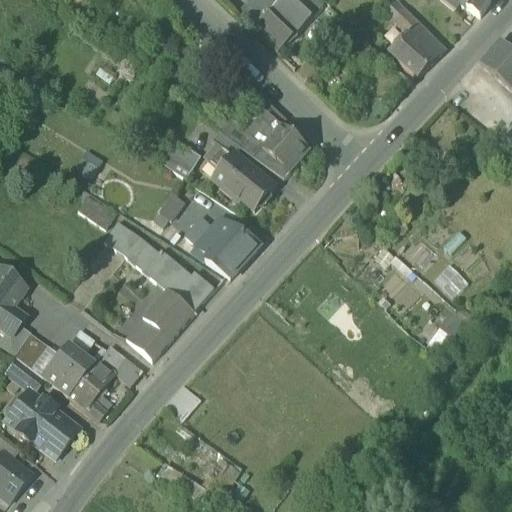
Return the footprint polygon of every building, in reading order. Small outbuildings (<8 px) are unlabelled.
[(253,0),(238,16),(278,56),(314,19),(322,9),(312,0),(253,0)] [(460,8),(466,12),(473,0),(464,0),(463,2),(460,8)] [(481,21),(493,0),(473,0),(466,12),(481,21)] [(389,55),(417,82),(446,54),(405,12),(399,17),(394,22),(392,24),(406,38),(389,55)] [(390,18),(394,22),(399,17),(395,13),(390,18)] [(480,68),(511,95),(511,54),(509,52),(499,44),(480,68)] [(253,137),(266,148),(281,131),(269,120),(253,137)] [(241,152),(253,161),(262,152),(263,152),(231,122),(219,136),(241,152)] [(308,155),(281,131),(266,148),(263,152),(262,153),(276,165),(277,164),(290,175),(290,174),(308,155)] [(233,161),(234,161),(241,152),(219,136),(212,147),(216,150),(217,149),(233,161)] [(172,176),(186,184),(201,161),(176,145),(167,159),(178,166),(172,176)] [(206,163),(221,175),(233,161),(217,149),(216,150),(206,163)] [(253,161),(284,184),(292,176),(290,174),(290,175),(277,164),(276,165),(262,153),(263,152),(262,152),(253,161)] [(234,161),(233,161),(221,175),(213,185),(240,208),(242,206),(254,216),(275,192),(260,180),(258,182),(234,161)] [(77,216),(105,235),(117,216),(88,198),(77,216)] [(160,218),(170,225),(183,207),(173,200),(160,218)] [(184,240),(196,250),(212,232),(201,222),(184,240)] [(205,267),(230,284),(260,250),(221,223),(212,232),(196,250),(196,251),(208,262),(205,267)] [(104,247),(125,261),(141,243),(117,228),(104,247)] [(159,259),(141,243),(125,261),(144,277),(167,296),(168,295),(194,318),(215,295),(195,278),(192,282),(161,256),(159,259)] [(0,335),(6,339),(10,342),(17,332),(23,324),(10,315),(24,296),(0,278),(0,335)] [(151,366),(152,366),(194,318),(168,295),(167,296),(126,343),(151,366)] [(469,328),(453,318),(442,335),(440,334),(428,350),(446,362),(469,328)] [(0,347),(0,350),(13,360),(27,339),(17,332),(10,342),(6,339),(0,347)] [(58,362),(27,339),(13,360),(42,381),(58,362)] [(96,365),(114,379),(126,363),(109,350),(96,365)] [(42,381),(66,401),(91,371),(67,352),(58,362),(42,381)] [(28,395),(33,399),(44,385),(15,364),(4,377),(28,395)] [(96,365),(91,371),(66,401),(98,426),(105,418),(92,406),(115,380),(114,379),(96,365)] [(164,415),(174,424),(195,400),(185,392),(183,390),(162,413),(164,415)] [(8,411),(9,419),(21,429),(15,437),(14,438),(27,449),(29,447),(47,462),(53,455),(63,454),(78,434),(54,415),(55,413),(42,403),(41,404),(33,399),(28,395),(22,403),(14,404),(8,411)] [(3,427),(15,437),(21,429),(9,419),(3,427)] [(0,457),(0,458),(10,466),(18,456),(0,441),(0,457)] [(53,455),(47,462),(53,466),(63,454),(53,455)] [(0,457),(0,501),(9,508),(30,481),(10,466),(0,458),(0,457)]
